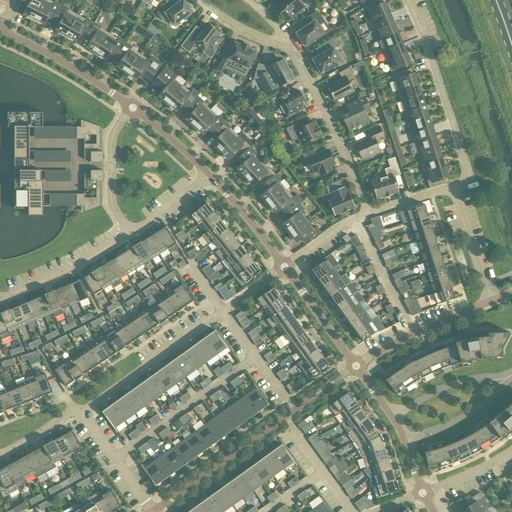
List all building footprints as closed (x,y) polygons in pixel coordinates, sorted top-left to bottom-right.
[(23,0),(23,2),(22,4),(28,7),(25,14),(28,16),(27,18),(34,21),(44,0),(23,0)] [(54,3),(47,0),(44,0),(34,21),(41,25),(42,23),(45,24),(49,17),(55,20),(62,6),(55,3),(54,3)] [(189,15),(192,12),(184,0),(173,7),(170,2),(161,8),(157,14),(160,18),(165,22),(168,20),(169,19),(174,25),(183,19),(185,20),(189,17),(189,15)] [(288,22),(304,8),(303,6),(303,4),(299,0),(287,0),(276,10),(278,11),(277,13),(281,16),(283,17),(288,22)] [(343,0),(339,3),(343,10),(348,7),(343,0)] [(386,15),(389,13),(385,3),(370,9),(374,19),(374,20),(386,15)] [(62,6),(55,20),(61,23),(57,30),(60,32),(58,34),(65,38),(78,16),(68,11),(69,10),(62,6)] [(134,8),(122,7),(121,14),(133,15),(134,8)] [(330,29),(323,21),(317,11),(307,18),(311,24),(297,34),(301,41),(300,42),(304,46),(305,45),(305,46),(325,33),(326,34),(330,32),(328,30),(330,29)] [(374,20),(374,19),(370,21),(374,31),(393,23),(389,13),(386,15),(374,20)] [(87,21),(78,16),(65,38),(73,42),(74,40),(77,41),(81,34),(86,37),(94,24),(87,20),(87,21)] [(354,29),(358,26),(355,19),(350,22),(354,29)] [(158,36),(162,30),(152,23),(148,29),(158,36)] [(393,23),(374,31),(379,41),(382,39),(397,33),(393,23)] [(94,24),(86,37),(92,41),(88,48),(91,49),(89,51),(96,56),(109,34),(100,29),(101,28),(94,24)] [(219,44),(222,40),(216,36),(219,33),(207,24),(198,35),(193,30),(181,47),(189,53),(195,44),(205,51),(203,53),(211,58),(211,59),(216,51),(217,50),(215,49),(219,44)] [(138,26),(134,31),(149,41),(153,36),(138,26)] [(362,33),(358,26),(354,29),(357,35),(362,33)] [(382,39),(386,49),(387,49),(402,43),(397,33),(382,39)] [(109,34),(96,56),(103,60),(104,58),(107,60),(111,53),(117,56),(125,43),(119,39),(119,40),(109,34)] [(162,41),(154,36),(150,43),(157,48),(162,41)] [(334,49),(339,46),(335,38),(320,47),(323,54),(313,59),(316,66),(316,68),(318,73),(320,73),(321,74),(342,63),(334,49)] [(249,69),(257,52),(250,49),(250,47),(243,44),(242,46),(235,42),(227,59),(235,62),(233,66),(240,69),(242,66),(249,69)] [(132,48),(125,43),(117,56),(123,60),(118,67),(121,69),(119,71),(126,75),(140,55),(131,48),(132,48)] [(387,49),(386,49),(383,51),(387,61),(406,53),(402,43),(387,49)] [(410,63),(406,53),(387,61),(391,71),(410,63)] [(140,55),(126,75),(133,80),(134,78),(137,80),(141,73),(151,80),(162,65),(151,57),(149,61),(140,55)] [(215,81),(227,61),(220,57),(209,77),(215,81)] [(292,77),(293,76),(286,62),(284,63),(283,60),(279,63),(278,61),(274,64),(274,65),(270,68),(258,64),(254,78),(256,79),(258,78),(266,93),(277,88),(274,83),(277,81),(280,86),(293,79),(292,77)] [(347,77),(353,74),(350,67),(338,73),(342,79),(328,87),(332,95),(332,97),(333,98),(334,100),(335,101),(338,100),(340,100),(341,99),(342,98),(354,92),(347,77)] [(166,68),(156,80),(154,82),(164,90),(159,97),(162,99),(160,100),(166,106),(182,86),(174,79),(174,74),(166,68)] [(398,91),(417,85),(414,74),(410,75),(408,70),(393,76),(398,91)] [(417,85),(398,91),(401,101),(421,95),(417,85)] [(191,93),(182,86),(166,106),(173,111),(174,109),(177,111),(182,104),(187,109),(197,97),(191,92),(191,93)] [(289,88),(284,91),(269,99),(275,111),(275,110),(278,116),(282,115),(284,114),(286,118),(306,108),(302,102),(304,101),(303,99),(304,98),(301,92),(300,93),(299,91),(292,95),(289,88)] [(421,95),(401,101),(405,112),(424,105),(421,95)] [(225,96),(220,101),(233,113),(238,108),(225,96)] [(234,102),(241,104),(243,97),(236,96),(234,102)] [(187,109),(192,113),(187,119),(189,122),(187,123),(193,129),(210,110),(202,103),(203,102),(197,97),(187,109)] [(347,106),(350,113),(342,117),(343,118),(342,119),(344,124),(346,124),(349,131),(369,122),(367,116),(368,111),(371,110),(365,97),(347,106)] [(211,109),(219,116),(223,111),(215,105),(211,109)] [(428,115),(424,105),(405,112),(408,122),(428,115)] [(218,117),(210,110),(193,129),(199,134),(201,132),(203,135),(209,128),(214,133),(224,122),(219,117),(218,117)] [(257,127),(262,122),(252,110),(247,115),(257,127)] [(30,168),(30,128),(43,128),(43,113),(8,113),(8,128),(15,128),(15,163),(15,168),(15,173),(15,209),(28,209),(28,216),(43,216),(43,206),(43,181),(41,181),(41,170),(30,170),(30,168)] [(431,126),(428,115),(408,122),(412,132),(431,126)] [(84,139),(84,135),(85,135),(96,135),(96,144),(85,144),(84,144),(84,160),(91,160),(91,163),(103,163),(103,152),(101,152),(101,127),(84,121),(84,122),(84,127),(77,127),(77,139),(84,139)] [(319,138),(322,136),(321,134),(321,133),(319,129),(318,129),(317,126),(316,127),(315,124),(315,123),(315,122),(304,127),(301,121),(286,129),(292,142),(301,138),(304,145),(313,141),(315,142),(319,140),(319,138)] [(214,133),(219,138),(213,143),(215,146),(213,147),(219,153),(234,138),(235,138),(237,136),(229,128),(230,127),(224,122),(214,133)] [(378,141),(385,138),(380,126),(368,131),(371,138),(355,145),(357,149),(356,151),(358,155),(360,155),(362,160),(369,156),(371,158),(375,155),(376,153),(380,151),(377,144),(378,141)] [(434,136),(431,126),(412,132),(415,143),(434,136)] [(245,143),(237,136),(235,138),(234,138),(219,153),(225,159),(227,157),(229,160),(236,152),(241,158),(250,148),(245,143)] [(438,146),(434,136),(415,143),(418,153),(438,146)] [(438,146),(418,153),(422,163),(441,157),(438,146)] [(240,159),(244,163),(238,169),(240,171),(238,173),(244,179),(262,162),(255,154),(256,154),(250,148),(241,158),(240,159)] [(331,167),(335,165),(328,150),(317,155),(314,149),(302,154),(306,162),(308,161),(314,174),(319,172),(320,176),(332,170),(331,167)] [(441,157),(422,163),(425,173),(445,167),(441,157)] [(394,177),(400,175),(395,158),(388,160),(390,168),(385,169),(387,177),(381,179),(381,178),(380,177),(376,179),(375,180),(375,181),(371,182),(375,192),(374,194),(375,196),(376,197),(377,199),(379,199),(381,199),(382,198),(384,197),(385,196),(386,197),(392,195),(392,194),(399,192),(394,177)] [(269,170),(262,162),(244,179),(249,185),(251,183),(253,186),(261,179),(265,184),(275,175),(270,170),(269,170)] [(448,178),(445,167),(425,173),(430,188),(441,184),(440,180),(448,178)] [(46,169),(46,180),(71,181),(72,170),(46,169)] [(85,194),(77,194),(77,206),(84,206),(84,212),(101,206),(101,182),(103,182),(103,171),(91,171),(91,174),(84,174),(84,189),(96,189),(96,198),(85,198),(85,194)] [(264,186),(268,191),(262,196),(264,198),(262,200),(267,206),(286,190),(280,182),(280,181),(275,175),(265,184),(264,186)] [(354,207),(355,207),(349,193),(348,193),(349,194),(348,194),(345,187),(345,186),(342,187),(339,181),(325,187),(329,194),(331,193),(334,200),(329,202),(329,201),(328,202),(330,205),(329,206),(332,213),(333,212),(334,216),(335,216),(335,215),(344,211),(344,212),(344,213),(350,210),(349,210),(349,209),(354,207)] [(286,190),(267,206),(272,212),(274,211),(276,213),(282,208),(286,214),(298,204),(294,198),(293,199),(286,190)] [(198,224),(214,212),(207,203),(191,216),(198,224)] [(286,214),(290,219),(284,224),(286,226),(284,228),(288,234),(306,222),(300,213),(303,210),(298,204),(286,214)] [(410,222),(428,216),(425,208),(426,208),(425,204),(422,205),(422,206),(406,211),(410,222)] [(214,212),(198,224),(205,233),(220,220),(214,212)] [(428,216),(410,222),(413,232),(432,226),(431,223),(430,224),(428,216)] [(220,220),(205,233),(201,236),(208,244),(212,241),(227,229),(220,220)] [(312,230),(306,222),(288,234),(293,241),(295,240),(297,242),(304,237),(308,243),(320,234),(316,228),(312,230)] [(432,226),(413,232),(416,242),(435,236),(432,229),(433,228),(432,226)] [(158,233),(168,249),(171,253),(179,248),(166,227),(158,233)] [(227,229),(212,241),(219,250),(234,237),(227,229)] [(178,239),(185,234),(182,231),(176,235),(178,239)] [(158,233),(150,238),(160,254),(168,249),(158,233)] [(185,234),(178,239),(180,243),(187,238),(185,234)] [(346,243),(351,239),(347,234),(342,238),(346,243)] [(435,236),(416,242),(420,253),(439,246),(438,244),(437,244),(435,236)] [(234,237),(219,250),(215,253),(222,261),(225,258),(241,246),(234,237)] [(150,238),(142,242),(141,243),(152,259),(160,254),(150,238)] [(141,243),(142,242),(141,242),(133,247),(133,248),(144,264),(152,259),(141,243)] [(241,246),(225,258),(232,266),(247,254),(241,246)] [(439,246),(420,253),(423,263),(441,257),(439,249),(439,246)] [(133,248),(125,253),(135,269),(144,264),(133,248)] [(189,257),(196,253),(194,249),(187,253),(189,257)] [(125,253),(117,258),(127,274),(135,269),(125,253)] [(199,257),(196,253),(189,257),(192,261),(199,257)] [(247,254),(232,266),(229,269),(235,278),(254,263),(247,254)] [(324,259),(326,261),(314,269),(312,270),(312,271),(318,279),(318,280),(334,269),(339,265),(331,254),(324,259)] [(441,257),(423,263),(426,273),(445,267),(445,265),(444,265),(441,257)] [(127,274),(117,258),(109,263),(119,280),(127,274)] [(172,268),(178,264),(175,260),(169,263),(172,268)] [(181,269),(186,265),(183,261),(178,264),(181,269)] [(109,263),(101,268),(111,285),(114,289),(122,284),(119,280),(109,263)] [(254,263),(235,278),(242,286),(261,271),(254,263)] [(204,273),(211,269),(209,265),(202,270),(204,273)] [(101,268),(101,267),(92,273),(93,273),(103,290),(111,285),(101,268)] [(159,271),(162,275),(167,272),(164,267),(159,271)] [(446,270),(445,267),(426,273),(430,284),(448,278),(445,270),(446,270)] [(214,273),(211,269),(204,273),(207,277),(214,273)] [(334,269),(318,280),(319,280),(325,288),(340,277),(334,269)] [(162,275),(159,271),(153,274),(156,279),(162,275)] [(93,273),(92,273),(84,278),(94,295),(103,290),(93,273)] [(170,273),(165,277),(168,281),(174,278),(170,273)] [(331,297),(347,286),(352,282),(345,274),(340,277),(325,288),(331,297)] [(168,281),(165,277),(160,280),(163,285),(168,281)] [(148,278),(143,281),(146,286),(151,282),(148,278)] [(450,285),(448,278),(430,284),(433,294),(452,288),(451,285),(450,285)] [(420,279),(411,282),(413,288),(422,285),(420,279)] [(81,280),(72,284),(80,302),(89,298),(81,280)] [(146,286),(143,281),(137,285),(140,290),(146,286)] [(331,298),(338,306),(358,291),(352,282),(347,286),(331,297),(331,298)] [(217,291),(223,287),(221,283),(214,288),(217,291)] [(80,302),(72,284),(63,288),(71,306),(80,302)] [(148,288),(151,293),(157,289),(154,284),(148,288)] [(174,290),(185,307),(194,301),(183,284),(174,290)] [(63,288),(55,291),(54,291),(62,309),(71,306),(63,288)] [(127,292),(130,297),(135,293),(132,288),(127,292)] [(151,293),(148,288),(143,292),(146,296),(151,293)] [(264,308),(280,297),(273,288),(257,299),(264,308)] [(452,288),(433,294),(437,305),(455,299),(452,291),(453,290),(452,288)] [(226,302),(236,295),(232,289),(222,296),(226,302)] [(130,297),(127,292),(125,290),(121,292),(122,295),(121,295),(124,300),(130,297)] [(185,307),(174,290),(166,296),(177,312),(185,307)] [(54,291),(55,291),(54,291),(45,295),(53,313),(55,318),(64,314),(62,309),(54,291)] [(344,315),(359,304),(364,300),(358,291),(338,306),(344,314),(343,315),(344,315)] [(45,295),(37,299),(44,317),(53,313),(45,295)] [(131,300),(134,304),(140,301),(137,296),(131,300)] [(166,296),(157,302),(168,318),(177,312),(166,296)] [(280,297),(264,308),(270,317),(286,306),(280,297)] [(44,317),(37,299),(28,303),(35,321),(44,317)] [(134,304),(131,300),(126,303),(129,308),(134,304)] [(112,305),(115,310),(121,306),(118,301),(112,305)] [(157,302),(149,307),(160,324),(159,324),(160,324),(169,318),(168,318),(157,302)] [(35,321),(28,303),(19,306),(27,324),(35,321)] [(366,313),(359,304),(344,315),(350,324),(366,313)] [(115,310),(112,305),(107,308),(110,313),(115,310)] [(19,306),(10,310),(18,328),(27,324),(19,306)] [(286,306),(270,317),(266,320),(273,329),(277,326),(292,314),(286,306)] [(114,310),(117,315),(123,312),(120,307),(114,310)] [(149,307),(140,313),(151,330),(159,324),(160,324),(149,307)] [(10,310),(10,309),(1,313),(1,314),(9,332),(18,328),(10,310)] [(117,315),(114,310),(109,314),(111,318),(117,315)] [(151,330),(140,313),(132,319),(143,335),(151,330)] [(372,321),(366,313),(350,324),(356,332),(356,333),(372,321)] [(1,314),(0,314),(0,336),(2,340),(11,336),(9,332),(1,314)] [(299,323),(292,314),(277,326),(283,335),(299,323)] [(241,325),(248,320),(245,317),(238,321),(241,325)] [(132,319),(124,324),(135,341),(143,335),(132,319)] [(250,324),(248,320),(241,325),(244,329),(250,324)] [(372,321),(356,333),(357,333),(363,341),(363,342),(365,341),(365,340),(379,331),(372,321)] [(283,335),(279,337),(286,346),(289,343),(305,332),(299,323),(283,335)] [(135,341),(124,324),(115,330),(126,346),(135,341)] [(126,346),(115,330),(112,326),(104,332),(106,336),(117,352),(117,353),(126,347),(126,346)] [(205,338),(217,355),(227,348),(230,352),(230,351),(215,330),(205,338)] [(311,341),(305,332),(289,343),(296,352),(311,341)] [(461,361),(470,359),(471,361),(481,359),(492,358),(492,355),(502,354),(502,349),(510,333),(501,333),(489,334),(489,337),(478,338),(468,340),(455,343),(456,345),(461,361)] [(254,342),(260,338),(258,334),(251,339),(254,342)] [(106,336),(98,342),(109,358),(117,353),(117,352),(106,336)] [(217,355),(205,338),(194,345),(207,362),(217,355)] [(263,341),(260,338),(254,342),(256,346),(263,341)] [(296,352),(302,361),(318,349),(311,341),(296,352)] [(98,342),(89,347),(100,364),(109,358),(98,342)] [(207,362),(194,345),(184,353),(196,370),(207,362)] [(456,345),(445,348),(451,366),(462,363),(461,361),(456,345)] [(100,364),(89,347),(81,353),(92,369),(100,364)] [(445,348),(435,352),(442,369),(451,366),(445,348)] [(302,361),(298,363),(304,373),(324,358),(318,349),(302,361)] [(266,360),(273,355),(270,352),(264,356),(266,360)] [(442,369),(435,352),(424,356),(432,374),(442,369)] [(81,353),(72,359),(83,375),(84,375),(92,369),(81,353)] [(184,353),(174,360),(186,377),(196,370),(184,353)] [(276,359),(273,355),(266,360),(269,364),(276,359)] [(424,356),(414,361),(423,378),(432,374),(424,356)] [(331,367),(324,358),(304,373),(311,382),(331,367)] [(83,375),(72,359),(64,364),(75,380),(75,381),(84,375),(83,375)] [(186,377),(174,360),(164,367),(176,384),(186,377)] [(414,361),(404,367),(414,383),(423,378),(414,361)] [(225,366),(228,371),(233,368),(229,363),(225,366)] [(75,380),(64,364),(55,370),(66,386),(75,381),(75,380)] [(228,371),(225,366),(220,369),(224,374),(228,371)] [(164,367),(154,375),(166,392),(176,384),(164,367)] [(404,367),(395,373),(406,389),(414,383),(404,367)] [(279,377),(286,373),(283,369),(276,374),(279,377)] [(288,377),(286,373),(279,377),(282,381),(288,377)] [(406,389),(395,373),(385,380),(397,395),(406,389)] [(46,374),(36,378),(43,396),(53,392),(46,374)] [(166,392),(154,375),(143,382),(156,399),(166,392)] [(234,379),(238,385),(242,382),(239,376),(234,379)] [(204,380),(208,386),(212,383),(208,377),(204,380)] [(43,396),(36,378),(26,382),(33,400),(43,396)] [(238,385),(234,379),(230,383),(234,388),(238,385)] [(208,386),(204,380),(200,384),(204,389),(208,386)] [(33,400),(26,382),(17,385),(24,404),(33,400)] [(143,382),(133,390),(145,406),(156,399),(143,382)] [(256,388),(246,395),(258,412),(269,405),(254,384),(253,384),(256,388)] [(17,385),(7,389),(14,407),(24,404),(17,385)] [(292,395),(298,391),(296,387),(289,392),(292,395)] [(7,389),(0,391),(0,398),(5,411),(14,407),(7,389)] [(145,406),(133,390),(123,397),(135,414),(145,406)] [(214,394),(218,399),(222,396),(218,391),(214,394)] [(188,392),(184,395),(188,400),(192,397),(188,392)] [(339,413),(355,401),(349,392),(329,407),(336,416),(339,413)] [(218,399),(214,394),(210,397),(213,402),(218,399)] [(188,400),(184,395),(179,398),(183,404),(188,400)] [(258,412),(246,395),(236,403),(248,420),(258,412)] [(123,397),(113,404),(125,421),(135,414),(123,397)] [(355,401),(339,413),(346,422),(362,410),(355,401)] [(173,411),(177,408),(174,402),(169,406),(173,411)] [(248,420),(236,403),(226,410),(238,427),(248,420)] [(498,416),(490,423),(501,438),(509,432),(511,434),(511,432),(511,403),(506,410),(498,416)] [(125,421),(113,404),(102,412),(117,433),(118,432),(115,428),(125,421)] [(197,414),(202,411),(198,405),(194,409),(197,414)] [(226,410),(215,417),(228,434),(238,427),(226,410)] [(362,410),(346,422),(342,424),(348,433),(368,419),(362,410)] [(188,413),(183,416),(187,421),(191,418),(188,413)] [(157,414),(153,417),(157,423),(161,419),(157,414)] [(187,421),(183,416),(179,419),(183,424),(187,421)] [(157,423),(153,417),(149,420),(153,426),(157,423)] [(228,434),(215,417),(205,425),(217,442),(228,434)] [(374,428),(368,419),(348,433),(355,442),(374,428)] [(300,429),(307,424),(304,420),(298,425),(300,429)] [(501,438),(490,423),(481,429),(492,445),(501,438)] [(217,442),(205,425),(195,432),(207,449),(217,442)] [(167,428),(163,431),(167,436),(171,433),(167,428)] [(379,434),(374,428),(355,442),(360,449),(381,438),(379,434)] [(137,429),(133,432),(137,437),(141,434),(137,429)] [(492,445),(481,429),(473,434),(482,450),(492,445)] [(73,431),(63,436),(72,453),(82,448),(73,431)] [(167,436),(163,431),(159,434),(162,439),(167,436)] [(137,437),(133,432),(128,435),(132,440),(137,437)] [(195,432),(185,439),(197,456),(207,449),(195,432)] [(310,443),(317,438),(314,434),(308,439),(310,443)] [(473,434),(464,439),(472,456),(482,450),(473,434)] [(63,436),(54,441),(63,458),(72,453),(63,436)] [(320,442),(317,438),(310,443),(313,446),(320,442)] [(381,438),(360,449),(363,459),(367,456),(385,449),(383,442),(381,438)] [(185,439),(175,447),(187,464),(197,456),(185,439)] [(472,456),(464,439),(454,443),(462,460),(472,456)] [(54,441),(54,440),(43,446),(44,446),(53,463),(63,458),(54,441)] [(142,446),(146,451),(150,448),(147,442),(142,446)] [(462,460),(454,443),(445,447),(451,464),(462,460)] [(272,452),(284,469),(294,462),(297,466),(297,465),(282,445),(272,452)] [(44,446),(35,451),(46,473),(56,468),(53,463),(44,446)] [(146,451),(142,446),(138,449),(142,454),(146,451)] [(187,464),(175,447),(164,454),(176,471),(187,464)] [(451,464),(445,447),(435,450),(440,468),(451,464)] [(389,460),(385,449),(367,456),(363,459),(365,468),(370,466),(389,460)] [(440,468),(435,450),(425,452),(429,471),(440,468)] [(35,451),(25,457),(34,474),(37,478),(46,473),(35,451)] [(284,469),(272,452),(261,460),(273,476),(284,469)] [(323,460),(330,455),(327,452),(320,456),(323,460)] [(176,471),(164,454),(154,462),(166,478),(176,471)] [(332,459),(330,455),(323,460),(326,464),(332,459)] [(25,457),(16,462),(25,479),(34,474),(25,457)] [(273,476),(261,460),(251,467),(263,484),(273,476)] [(365,468),(369,478),(374,476),(392,470),(389,460),(370,466),(365,468)] [(25,479),(16,462),(6,467),(18,489),(23,487),(23,486),(27,483),(25,479)] [(144,469),(141,465),(156,486),(166,478),(154,462),(144,469)] [(6,467),(0,470),(0,479),(1,480),(0,480),(0,487),(2,491),(0,492),(3,498),(18,489),(6,467)] [(263,484),(251,467),(241,474),(253,491),(263,484)] [(85,476),(91,472),(89,468),(82,471),(85,476)] [(336,478),(342,473),(340,469),(333,474),(336,478)] [(392,470),(374,476),(369,478),(373,488),(396,480),(392,470)] [(73,476),(76,481),(81,478),(79,473),(73,476)] [(94,481),(100,477),(98,473),(91,476),(94,481)] [(345,477),(342,473),(336,478),(338,481),(345,477)] [(241,474),(231,482),(243,499),(253,491),(241,474)] [(76,481),(73,476),(67,480),(70,484),(76,481)] [(291,480),(295,485),(300,482),(296,477),(291,480)] [(82,481),(85,486),(91,483),(88,478),(82,481)] [(295,485),(291,480),(287,483),(291,488),(295,485)] [(400,491),(396,480),(373,488),(376,499),(400,491)] [(85,486),(82,481),(76,484),(79,489),(85,486)] [(243,499),(231,482),(220,489),(233,506),(243,499)] [(54,487),(57,492),(63,488),(60,483),(54,487)] [(57,492),(54,487),(48,490),(51,495),(57,492)] [(348,495),(355,490),(352,487),(346,491),(348,495)] [(69,488),(63,492),(66,497),(72,493),(69,488)] [(224,511),(233,506),(220,489),(210,496),(221,511),(224,511)] [(102,496),(111,511),(113,511),(122,507),(112,490),(102,496)] [(301,494),(305,499),(309,496),(305,490),(301,494)] [(357,494),(355,490),(348,495),(351,499),(357,494)] [(66,497),(63,492),(57,495),(60,500),(66,497)] [(111,511),(102,496),(100,492),(91,497),(99,511),(111,511)] [(271,495),(275,500),(279,497),(275,492),(271,495)] [(483,511),(484,511),(478,503),(484,499),(480,492),(469,499),(473,505),(462,511),(460,511),(483,511)] [(35,497),(38,502),(44,499),(41,494),(35,497)] [(305,499),(301,494),(297,497),(301,502),(305,499)] [(275,500),(271,495),(267,498),(271,503),(275,500)] [(221,511),(210,496),(200,504),(205,511),(221,511)] [(38,502),(35,497),(29,500),(32,505),(38,502)] [(99,511),(91,497),(81,502),(84,506),(86,511),(99,511)] [(360,511),(361,511),(367,508),(369,509),(375,506),(364,497),(361,499),(355,504),(360,511)] [(323,502),(313,510),(314,511),(330,511),(321,498),(320,499),(323,502)] [(50,499),(44,502),(47,507),(53,504),(50,499)] [(47,507),(44,502),(38,505),(41,510),(47,507)]
